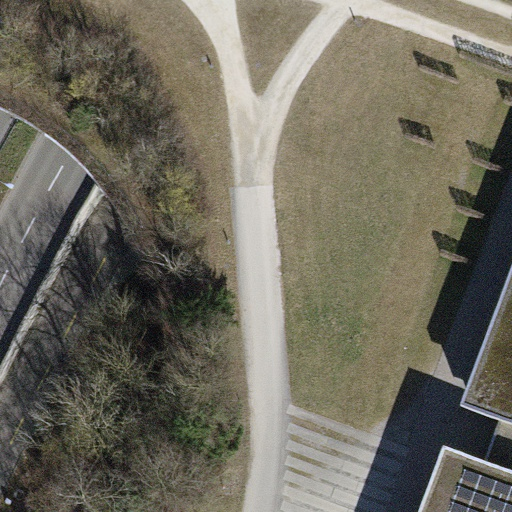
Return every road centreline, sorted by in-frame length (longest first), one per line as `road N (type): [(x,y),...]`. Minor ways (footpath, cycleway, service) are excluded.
road 1 (track): [(511,198),(398,511)]
road 2 (primary): [(0,289),(152,0)]
